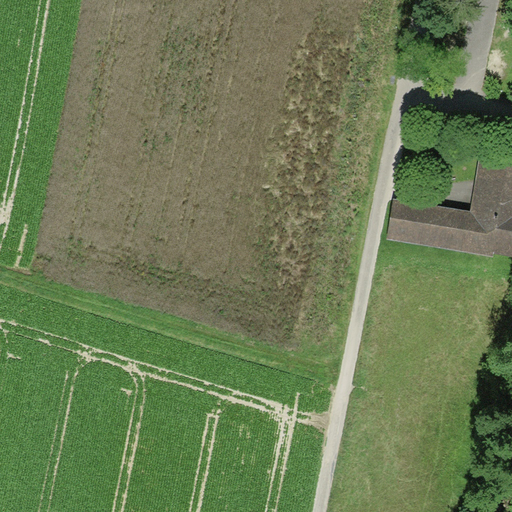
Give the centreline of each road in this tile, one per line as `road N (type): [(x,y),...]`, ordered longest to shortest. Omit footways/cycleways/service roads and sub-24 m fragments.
road 1 (unclassified): [(425,0),(316,511)]
road 2 (track): [(0,270),(345,378)]
